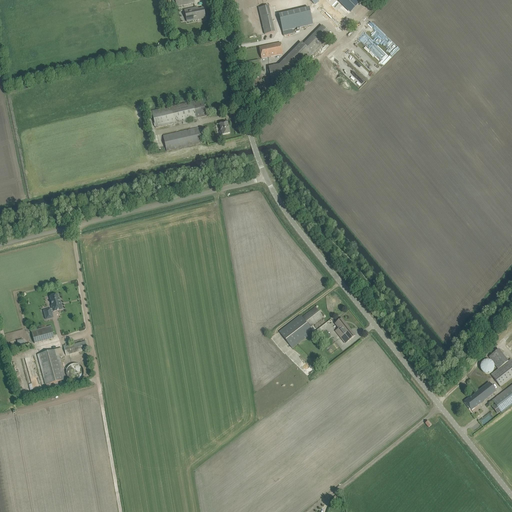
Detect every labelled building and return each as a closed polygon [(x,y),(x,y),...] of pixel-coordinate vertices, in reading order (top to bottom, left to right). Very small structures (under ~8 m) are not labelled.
[(323,3),(317,10),(335,26),(341,19),(323,3)] [(261,17),(270,15),(268,6),(259,8),(261,17)] [(185,10),(187,22),(197,20),(197,18),(205,16),(203,9),(195,10),(195,8),(185,10)] [(292,30),(313,25),(310,9),(278,16),(283,36),(293,34),(292,30)] [(301,43),(293,51),(304,63),(331,36),(322,26),(303,45),(301,43)] [(259,47),(261,59),(283,54),(281,43),(259,47)] [(379,59),(376,55),(372,58),(377,65),(384,61),(382,57),(379,59)] [(279,65),(269,67),(273,89),(276,88),(276,86),(282,85),(283,84),(279,65)] [(354,81),(353,83),(361,88),(365,79),(355,74),(352,81),(354,81)] [(206,116),(202,100),(146,113),(148,119),(153,118),(155,128),(206,116)] [(230,133),(227,123),(219,125),(222,135),(230,133)] [(198,128),(163,136),(166,152),(202,143),(201,141),(199,131),(198,128)] [(53,318),(51,312),(52,311),(53,312),(62,309),(59,299),(58,299),(57,295),(50,297),(52,305),(51,306),(52,309),(50,310),(50,309),(48,310),(49,312),(44,313),(44,311),(43,311),(46,320),(53,318)] [(302,318),(300,315),(279,332),(292,348),(313,332),(310,328),(323,318),(315,307),(302,318)] [(335,324),(339,329),(336,331),(346,344),(355,336),(341,319),(335,324)] [(66,345),(63,346),(66,355),(69,355),(79,352),(87,350),(85,342),(66,347),(66,345)] [(37,355),(45,385),(67,379),(65,373),(64,373),(59,356),(63,355),(61,348),(37,355)] [(498,369),(491,375),(500,387),(511,378),(511,361),(511,360),(508,362),(499,350),(489,357),(498,369)] [(494,367),(494,365),(493,363),(492,362),(491,361),(489,360),(487,360),(485,360),(484,360),(484,361),(482,362),(481,363),(480,365),(480,366),(480,367),(480,369),(481,370),(481,371),(482,372),(484,373),(486,374),(487,374),(489,374),(490,373),(492,372),(493,371),(494,369),(494,367)] [(84,372),(83,370),(83,369),(83,368),(82,367),(81,366),(79,364),(77,364),(75,363),(73,364),(72,364),(70,365),(69,365),(68,367),(67,368),(67,369),(66,371),(66,373),(66,376),(68,378),(70,380),(71,380),(72,381),(73,381),(75,381),(77,381),(78,381),(80,380),(81,379),(83,376),(83,375),(84,373),(84,372)] [(489,383),(479,390),(471,380),(467,383),(475,393),(464,402),(471,411),(496,391),(489,383)] [(511,385),(492,401),(501,413),(507,408),(509,410),(511,408),(510,406),(511,404),(511,385)] [(490,413),(480,419),(483,424),(493,418),(490,413)]
